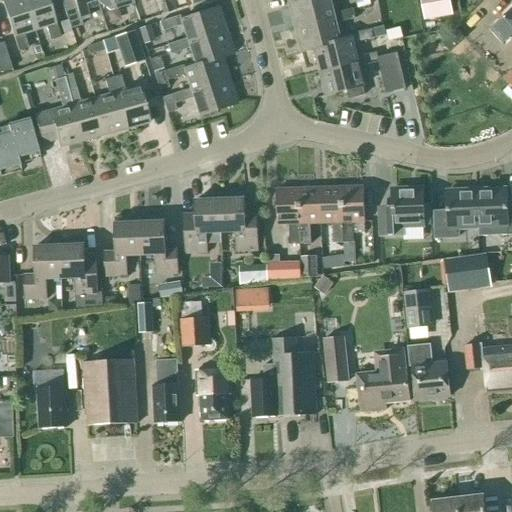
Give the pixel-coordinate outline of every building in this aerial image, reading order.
[(23,35),(34,31),(23,0),(10,0),(2,3),(17,52),(27,49),(23,35)] [(47,0),(23,0),(34,31),(45,28),(49,42),(59,38),(47,0)] [(96,1),(95,0),(59,0),(69,30),(81,26),(80,21),(88,19),(84,5),(96,1)] [(95,0),(96,1),(99,0),(108,0),(112,11),(133,4),(131,0),(95,0)] [(311,0),(289,6),(295,29),(335,19),(333,15),(330,1),(334,0),(311,0)] [(420,0),(424,20),(424,21),(453,16),(450,0),(420,0)] [(162,15),(171,12),(168,2),(159,5),(162,15)] [(187,44),(225,32),(217,9),(179,21),(178,17),(159,23),(162,32),(181,26),(185,40),(187,44)] [(511,9),(503,17),(511,27),(511,9)] [(333,15),(335,19),(295,29),(301,53),(313,50),(341,42),(336,24),(355,19),(353,10),(333,15)] [(143,45),(153,41),(149,26),(138,30),(143,45)] [(373,40),(386,36),(384,27),(370,30),(373,40)] [(386,32),(389,42),(402,38),(400,29),(386,32)] [(358,63),(357,58),(354,44),(373,40),(370,30),(351,35),(352,39),(341,42),(313,50),(319,73),(358,63)] [(456,46),(464,38),(456,30),(448,38),(456,46)] [(145,61),(135,32),(113,39),(118,51),(123,69),(145,61)] [(185,40),(166,46),(169,55),(188,49),(193,63),(182,66),(183,70),(194,67),(194,68),(221,59),(232,55),(225,32),(187,44),(185,40)] [(106,55),(118,51),(113,39),(113,38),(101,42),(106,55)] [(0,73),(10,70),(2,43),(0,44),(0,73)] [(103,52),(101,44),(85,49),(88,57),(103,52)] [(406,89),(397,53),(377,57),(378,63),(386,94),(406,89)] [(364,87),(359,68),(378,63),(376,54),(357,58),(358,63),(319,73),(325,97),(347,91),(349,99),(364,95),(362,87),(364,87)] [(152,74),(163,70),(159,57),(148,60),(152,74)] [(168,81),(184,75),(189,90),(190,94),(228,81),(221,59),(194,68),(194,67),(183,70),(182,66),(153,76),(158,92),(168,89),(165,81),(168,81)] [(511,69),(502,79),(504,81),(511,89),(511,69)] [(71,76),(64,78),(67,91),(75,89),(71,76)] [(120,76),(112,79),(126,130),(149,123),(139,88),(124,92),(120,76)] [(81,142),(67,91),(64,78),(56,81),(63,108),(34,116),(43,146),(57,142),(58,148),(81,142)] [(103,136),(126,130),(112,79),(104,81),(108,96),(94,100),(103,136)] [(214,112),(236,105),(228,81),(190,94),(189,90),(161,98),(167,114),(175,112),(173,105),(192,99),(198,117),(200,116),(202,120),(216,115),(214,112)] [(81,142),(103,136),(94,100),(79,104),(75,89),(67,91),(81,142)] [(25,111),(32,109),(28,94),(21,96),(25,111)] [(6,125),(8,132),(16,160),(17,159),(37,154),(27,119),(6,125)] [(17,159),(16,160),(8,132),(0,134),(0,171),(19,166),(17,159)] [(363,188),(341,189),(343,244),(344,257),(344,264),(355,263),(354,234),(365,234),(363,188)] [(320,189),(298,190),(300,245),(311,245),(310,225),(321,225),(320,189)] [(341,189),(320,189),(321,225),(332,224),(333,244),(343,244),(341,189)] [(424,227),(422,189),(391,191),(392,211),(380,212),(381,237),(403,236),(403,227),(424,227)] [(289,246),(300,245),(298,190),(276,191),(277,226),(289,226),(289,246)] [(506,190),(476,191),(478,229),(498,228),(498,236),(511,235),(511,210),(507,211),(506,190)] [(476,191),(446,193),(447,213),(434,214),(435,239),(458,238),(458,229),(478,229),(476,191)] [(256,213),(244,213),(244,194),(219,195),(221,234),(235,233),(236,253),(258,252),(256,213)] [(195,215),(183,215),(185,255),(208,254),(207,244),(221,244),(221,234),(219,195),(210,195),(210,201),(195,202),(195,215)] [(140,256),(139,217),(114,218),(116,252),(104,253),(105,278),(127,277),(126,257),(140,256)] [(140,256),(155,256),(155,276),(178,275),(177,250),(165,250),(164,223),(148,223),(148,217),(139,217),(140,256)] [(68,240),(59,240),(60,280),(74,279),(75,299),(98,298),(97,273),(96,257),(84,257),(84,246),(83,239),(68,240)] [(36,275),(24,276),(25,301),(47,300),(46,280),(60,280),(59,240),(50,241),(50,247),(34,248),(36,275)] [(0,284),(9,284),(8,258),(5,258),(5,254),(0,253),(0,284)] [(449,294),(491,288),(486,255),(444,261),(449,294)] [(317,279),(317,257),(301,258),(302,279),(317,279)] [(344,266),(344,264),(344,257),(333,258),(334,267),(344,266)] [(269,280),(301,278),(300,262),(280,263),(268,264),(269,280)] [(244,273),(245,286),(267,285),(267,272),(244,273)] [(324,296),(333,284),(323,277),(314,289),(324,296)] [(171,284),(173,297),(182,295),(180,283),(171,284)] [(133,302),(141,301),(140,285),(131,286),(133,302)] [(4,303),(16,303),(15,290),(3,290),(4,303)] [(236,313),(249,312),(248,291),(236,291),(236,313)] [(433,328),(430,291),(403,294),(407,331),(433,328)] [(103,308),(115,308),(114,297),(103,298),(103,308)] [(49,314),(62,313),(61,300),(48,301),(49,314)] [(201,303),(179,304),(182,348),(210,347),(208,318),(202,319),(201,303)] [(138,306),(139,334),(152,333),(151,305),(138,306)] [(348,383),(344,338),(323,340),(327,384),(348,383)] [(250,381),(252,419),(316,415),(313,354),(296,355),(295,339),(272,340),(274,366),(263,366),(264,380),(250,381)] [(410,367),(412,367),(415,401),(450,398),(446,363),(433,365),(431,343),(408,345),(410,367)] [(483,370),(486,393),(511,390),(511,347),(482,350),(481,344),(464,347),(467,371),(483,370)] [(409,402),(404,357),(404,350),(374,353),(375,364),(380,363),(381,373),(357,376),(361,413),(386,411),(386,404),(409,402)] [(156,361),(157,386),(152,386),(154,424),(180,423),(177,360),(156,361)] [(83,363),(86,428),(137,425),(133,361),(83,363)] [(196,371),(197,397),(200,397),(201,422),(229,420),(227,396),(230,396),(229,370),(196,371)] [(37,389),(39,430),(66,429),(64,388),(37,389)] [(12,405),(0,405),(0,417),(0,422),(12,421),(12,405)] [(458,511),(484,511),(483,496),(457,499),(458,511)] [(458,511),(457,499),(432,502),(433,511),(458,511)]
